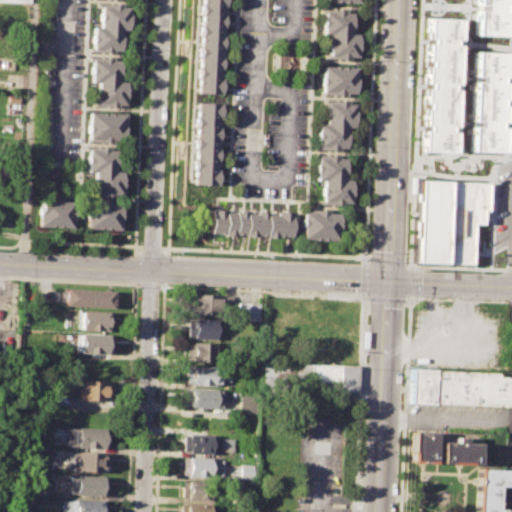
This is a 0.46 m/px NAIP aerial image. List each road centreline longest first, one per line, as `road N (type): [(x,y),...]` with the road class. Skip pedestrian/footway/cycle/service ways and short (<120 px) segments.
road 1 (secondary): [(399,0),(380,511)]
road 2 (secondary): [(151,272),(511,288)]
road 3 (residential): [(163,0),(151,272)]
road 4 (residential): [(151,272),(142,511)]
road 5 (secondary): [(0,264),(151,272)]
